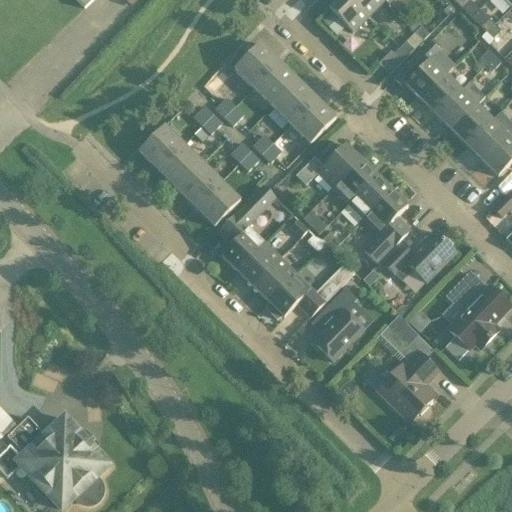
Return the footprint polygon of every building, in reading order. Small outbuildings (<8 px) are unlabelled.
[(74,0),(84,11),(95,0),(74,0)] [(336,39),(346,29),(352,35),(368,19),(348,0),(338,0),(328,11),(330,14),(321,23),(336,39)] [(379,0),(348,0),(368,19),(383,4),(379,0)] [(469,3),(466,0),(459,0),(455,4),(462,11),(469,3)] [(511,0),(501,0),(511,9),(511,8),(511,0)] [(429,37),(421,28),(413,20),(406,27),(414,35),(422,43),(429,37)] [(480,29),(486,35),(494,27),(488,20),(480,29)] [(494,27),(486,35),(492,41),(501,33),(494,27)] [(409,66),(393,82),(401,91),(404,87),(420,103),(446,78),(455,68),(439,52),(430,44),(409,66)] [(393,56),(401,64),(414,52),(406,44),(393,56)] [(234,72),(252,89),(279,65),(260,46),(234,72)] [(479,61),(486,67),(494,59),(488,53),(479,61)] [(401,64),(393,56),(390,54),(378,67),(389,77),(401,64)] [(500,65),(494,59),(486,67),(492,74),(500,65)] [(252,89),(270,108),(296,83),(279,65),(252,89)] [(446,78),(420,103),(436,118),(460,93),(446,78)] [(270,108),(290,128),(315,101),(296,83),(270,108)] [(460,93),(436,118),(451,133),(476,108),(484,100),(468,85),(460,93)] [(226,101),(221,106),(230,114),(235,109),(226,101)] [(310,147),(335,121),(315,101),(290,128),(310,147)] [(223,121),(230,114),(221,106),(214,112),(223,121)] [(476,108),(451,133),(467,149),(492,124),(476,108)] [(214,118),(204,109),(199,114),(208,124),(214,118)] [(244,118),(235,109),(230,114),(239,123),(244,118)] [(193,121),(202,129),(208,124),(199,114),(193,121)] [(239,123),(230,114),(223,121),(233,130),(239,123)] [(492,124),(467,149),(482,163),(506,138),(511,132),(511,126),(500,115),(492,124)] [(214,118),(208,124),(216,132),(222,127),(214,118)] [(208,124),(202,129),(210,138),(216,132),(208,124)] [(184,148),(164,129),(138,154),(158,174),(184,148)] [(511,132),(506,138),(482,163),(498,179),(511,164),(511,132)] [(258,144),(267,153),(273,147),(264,137),(258,144)] [(261,158),(267,153),(258,144),(252,149),(261,158)] [(250,155),(242,146),(236,151),(245,160),(250,155)] [(282,155),(273,147),(267,153),(276,161),(282,155)] [(317,176),(332,191),(361,163),(345,147),(323,169),(314,160),(295,178),(305,188),(317,176)] [(158,174),(176,191),(202,166),(184,148),(158,174)] [(230,157),(239,166),(245,160),(236,151),(230,157)] [(270,167),(276,161),(267,153),(261,158),(270,167)] [(250,155),(245,160),(254,170),(260,163),(250,155)] [(248,175),(254,170),(245,160),(239,166),(248,175)] [(361,163),(332,191),(348,207),(376,178),(361,163)] [(176,191),(196,211),(221,185),(202,166),(176,191)] [(348,207),(363,222),(391,193),(376,178),(348,207)] [(214,229),(240,204),(221,185),(196,211),(214,229)] [(221,258),(237,274),(264,246),(248,230),(276,202),(263,189),(219,236),(231,248),(221,258)] [(391,193),(363,222),(379,237),(363,253),(376,267),(410,233),(396,220),(407,209),(391,193)] [(511,210),(511,194),(510,193),(492,212),(502,221),(511,210)] [(298,224),(291,231),(300,241),(308,233),(298,224)] [(332,253),(340,245),(329,235),(322,243),(326,246),(332,253)] [(411,258),(402,249),(384,267),(393,278),(394,277),(402,285),(413,273),(426,286),(455,255),(434,235),(411,258)] [(323,245),(312,239),(307,245),(317,254),(325,247),(323,245)] [(264,246),(237,274),(252,289),(280,261),(264,246)] [(252,289),(268,305),(296,277),(280,261),(252,289)] [(309,321),(354,276),(344,267),(316,296),(311,292),(296,277),(268,305),(269,305),(266,311),(276,321),(282,319),(284,320),(296,308),(309,321)] [(480,353),(500,333),(494,327),(511,310),(489,289),(472,306),(455,289),(445,299),(463,315),(447,332),(455,340),(445,350),(459,363),(474,348),(480,353)] [(344,291),(324,313),(334,323),(312,345),(332,365),(363,333),(344,315),(356,302),(344,291)] [(425,362),(433,354),(418,338),(406,326),(398,319),(380,338),(408,365),(405,368),(403,366),(376,395),(408,428),(418,417),(420,417),(428,409),(427,408),(437,397),(428,389),(440,376),(425,362)] [(89,510),(92,510),(96,509),(98,507),(100,505),(102,502),(104,500),(104,495),(104,492),(104,489),(104,487),(100,481),(113,469),(65,417),(42,437),(27,422),(7,441),(22,457),(19,459),(10,450),(6,452),(0,445),(0,473),(7,481),(19,471),(56,511),(66,511),(74,505),(75,505),(80,508),(83,509),(86,510),(89,510)]
